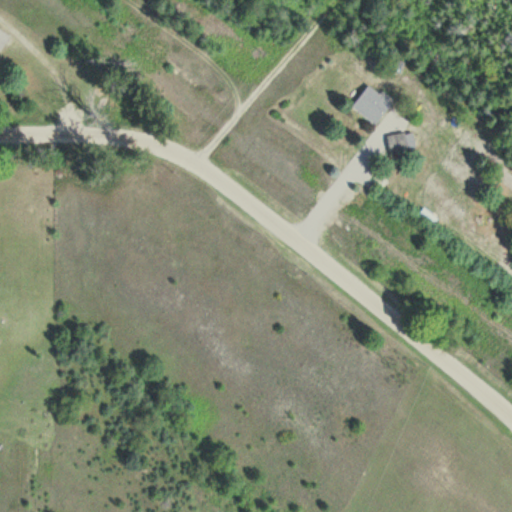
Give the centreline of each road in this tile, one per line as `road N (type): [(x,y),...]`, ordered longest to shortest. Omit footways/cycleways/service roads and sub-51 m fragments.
road 1 (residential): [(511,421),(196,169),(113,144),(0,141)]
road 2 (track): [(196,169),(346,0)]
